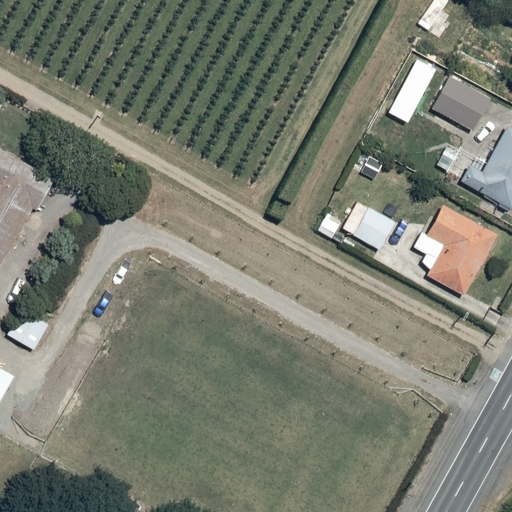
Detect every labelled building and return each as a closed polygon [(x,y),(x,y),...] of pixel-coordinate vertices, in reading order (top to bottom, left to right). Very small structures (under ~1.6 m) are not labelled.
[(433,69),(413,59),(386,113),(405,123),(433,69)] [(488,97),(447,75),(430,109),(471,130),(488,97)] [(461,182),(511,211),(511,209),(511,127),(508,125),(484,171),(470,164),(461,182)] [(0,267),(32,208),(37,212),(55,177),(0,148),(0,149),(0,267)] [(434,200),(422,194),(411,218),(423,224),(434,200)] [(498,234),(443,205),(425,236),(444,246),(428,276),(465,296),(498,234)] [(393,222),(365,207),(350,234),(377,250),(393,222)] [(323,213),(313,229),(328,239),(338,222),(323,213)] [(46,324),(19,308),(4,335),(31,350),(46,324)]
